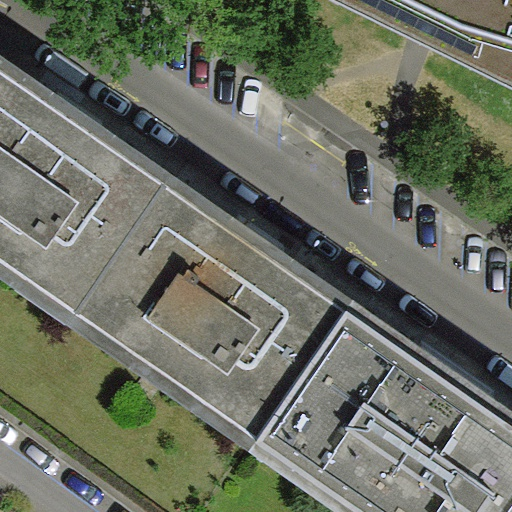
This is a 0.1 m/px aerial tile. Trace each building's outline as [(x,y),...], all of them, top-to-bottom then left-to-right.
[(427,0),(360,0),(419,28),(427,0)] [(511,0),(427,0),(419,28),(511,73),(511,0)] [(0,61),(0,249),(77,302),(164,175),(0,61)] [(345,299),(164,175),(77,302),(259,427),(345,299)] [(509,511),(511,508),(511,413),(345,299),(259,427),(381,511),(509,511)]
